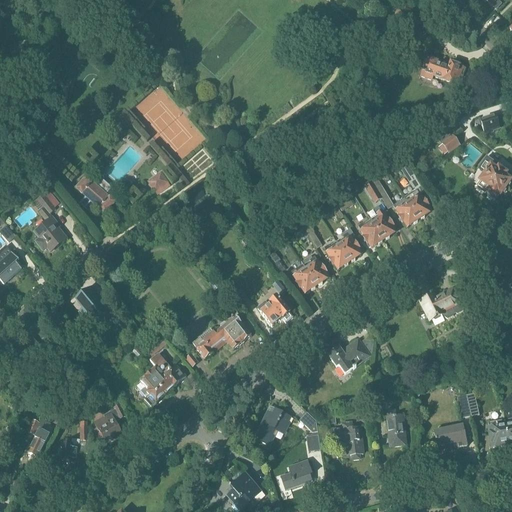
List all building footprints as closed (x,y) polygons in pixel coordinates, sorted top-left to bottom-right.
[(497,1),(498,0),(483,0),(491,8),(492,7),(496,12),(502,5),(497,1)] [(410,28),(417,18),(412,15),(413,12),(405,6),(404,9),(397,5),(391,14),(391,15),(387,20),(393,24),(389,29),(397,35),(400,31),(402,28),(407,32),(410,27),(410,28)] [(449,67),(445,66),(427,60),(421,78),(431,81),(432,77),(456,85),(459,78),(462,79),(465,69),(459,67),(450,63),(449,67)] [(493,131),(500,129),(496,117),(487,120),(486,119),(480,122),(485,134),(486,136),(494,133),(493,131)] [(441,145),(442,146),(447,154),(449,155),(460,147),(453,136),(452,136),(441,144),(441,145)] [(444,156),(447,154),(442,146),(438,148),(444,156)] [(477,190),(483,194),(486,194),(487,195),(487,197),(492,201),(495,200),(496,201),(499,197),(501,195),(503,195),(506,192),(505,190),(511,182),(505,177),(508,173),(502,168),(501,170),(499,168),(497,171),(491,167),(494,162),(488,158),(479,170),(485,174),(476,186),(477,190)] [(405,198),(406,200),(419,221),(420,220),(422,221),(425,219),(425,217),(431,213),(428,208),(429,207),(425,201),(424,201),(421,196),(420,196),(420,195),(421,192),(419,189),(417,185),(419,184),(408,167),(403,171),(417,192),(412,195),(410,195),(405,198)] [(161,174),(147,183),(154,194),(168,184),(161,174)] [(105,215),(117,202),(110,197),(110,198),(93,183),(93,182),(87,177),(76,190),(82,195),(86,197),(80,204),(91,213),(96,207),(100,210),(99,210),(105,215)] [(371,183),(382,200),(388,210),(393,206),(376,179),(371,183)] [(371,183),(371,182),(363,187),(369,196),(375,204),(382,200),(371,183)] [(49,193),(44,197),(48,201),(53,198),(49,193)] [(34,233),(40,240),(36,243),(44,252),(49,247),(53,251),(67,240),(56,227),(58,225),(53,218),(52,218),(50,215),(55,210),(48,201),(44,197),(44,196),(37,201),(44,210),(39,213),(47,223),(34,233)] [(419,221),(406,200),(399,204),(394,207),(397,212),(400,217),(399,218),(403,224),(404,223),(407,228),(413,224),(415,225),(418,223),(418,221),(419,221)] [(344,218),(337,208),(332,212),(338,222),(344,218)] [(377,216),(370,221),(384,241),(385,240),(386,241),(390,239),(389,237),(396,233),(392,228),(393,228),(389,221),(388,222),(385,217),(382,213),(377,216)] [(382,242),(384,241),(370,221),(364,225),(363,225),(358,228),(361,232),(361,233),(364,238),(363,238),(367,245),(368,244),(372,249),(378,245),(379,246),(382,244),(382,242)] [(303,230),(307,235),(312,231),(309,226),(303,230)] [(7,227),(0,234),(9,244),(16,238),(7,227)] [(303,231),(298,234),(302,242),(308,238),(303,231)] [(317,251),(322,247),(312,231),(307,235),(317,251)] [(343,238),(336,242),(349,263),(351,262),(353,263),(356,261),(355,259),(362,255),(358,250),(359,250),(355,244),(354,244),(351,240),(354,237),(350,231),(342,236),(343,238)] [(348,264),(349,263),(336,242),(324,250),(327,254),(327,255),(330,260),(329,260),(333,267),(334,266),(338,271),(344,267),(345,268),(349,266),(348,264)] [(115,244),(112,247),(105,251),(109,257),(119,249),(115,244)] [(0,280),(4,286),(22,270),(17,264),(19,262),(11,253),(6,247),(0,252),(0,280)] [(274,254),(268,259),(280,274),(285,271),(279,263),(280,262),(274,254)] [(303,266),(303,267),(316,287),(318,286),(320,287),(323,285),(323,283),(329,279),(325,274),(326,274),(322,267),(321,268),(318,263),(315,259),(310,262),(308,259),(301,264),(303,266)] [(316,288),(316,287),(303,267),(303,266),(291,274),(294,278),(297,284),(296,284),(301,290),(302,290),(305,295),(311,291),(313,292),(316,290),(316,288)] [(92,287),(74,301),(82,310),(78,313),(90,329),(108,314),(96,300),(100,297),(92,287)] [(461,304),(454,290),(435,299),(433,296),(420,303),(425,313),(429,321),(430,322),(443,315),(445,319),(447,320),(453,317),(453,315),(455,314),(457,315),(463,312),(463,309),(461,304)] [(244,312),(252,306),(240,292),(233,298),(244,312)] [(287,324),(294,318),(290,314),(291,314),(278,299),(270,304),(271,306),(269,307),(266,303),(258,309),(262,314),(261,314),(272,328),(283,320),(284,320),(287,324)] [(229,313),(223,305),(219,309),(225,317),(229,313)] [(221,330),(208,341),(204,344),(200,339),(193,345),(197,350),(196,351),(205,362),(227,344),(233,352),(251,338),(247,332),(247,330),(245,328),(242,327),(236,318),(226,326),(224,325),(220,328),(221,330)] [(119,322),(111,328),(118,337),(126,330),(119,322)] [(168,345),(160,335),(144,348),(152,358),(168,345)] [(11,371),(40,348),(31,337),(2,359),(11,371)] [(370,338),(360,345),(358,342),(342,353),(339,349),(328,356),(336,368),(339,367),(345,376),(353,370),(353,371),(356,369),(355,368),(369,359),(369,357),(372,355),(374,344),(370,338)] [(170,392),(186,378),(177,367),(171,372),(157,356),(156,358),(152,362),(157,368),(140,383),(136,387),(135,390),(137,392),(141,392),(146,399),(144,401),(151,408),(166,395),(168,395),(170,393),(170,392)] [(21,389),(15,394),(22,402),(28,398),(21,389)] [(466,397),(471,419),(479,417),(474,395),(466,397)] [(470,418),(466,397),(457,399),(461,420),(470,418)] [(115,411),(112,413),(104,417),(104,418),(95,423),(106,445),(122,437),(115,423),(126,418),(120,407),(114,410),(115,411)] [(393,426),(383,427),(386,453),(401,452),(398,425),(412,424),(411,408),(392,410),(393,426)] [(288,422),(290,418),(275,411),(271,418),(266,415),(259,431),(260,431),(255,440),(267,446),(274,431),(283,435),(289,423),(288,422)] [(316,422),(307,414),(299,422),(312,434),(317,433),(316,422)] [(17,424),(22,427),(23,427),(26,422),(25,421),(21,418),(19,418),(17,423),(17,424)] [(41,420),(39,425),(32,422),(28,434),(31,435),(36,437),(27,454),(37,459),(49,437),(42,433),(47,422),(41,420)] [(492,449),(501,448),(502,449),(505,448),(506,447),(508,447),(504,422),(488,424),(489,429),(492,449)] [(342,424),(342,430),(330,431),(331,445),(346,444),(347,458),(352,457),(352,461),(354,462),(359,462),(360,460),(360,457),(363,456),(360,430),(353,431),(352,423),(342,424)] [(446,452),(467,448),(463,427),(453,429),(450,427),(446,428),(445,430),(445,431),(434,433),(437,448),(445,447),(446,452)] [(308,453),(320,451),(318,436),(306,438),(308,453)] [(62,444),(59,461),(77,464),(79,455),(81,455),(89,455),(89,442),(88,442),(83,442),(82,447),(70,445),(70,442),(69,441),(65,440),(63,441),(63,444),(62,444)] [(310,471),(307,463),(288,469),(290,475),(283,478),(284,481),(286,489),(287,488),(288,492),(312,483),(309,474),(309,473),(310,473),(310,472),(310,471)] [(237,485),(234,488),(230,484),(235,490),(226,497),(234,506),(231,508),(234,511),(241,511),(247,506),(251,510),(258,504),(254,498),(260,492),(245,475),(235,483),(237,485)] [(279,508),(276,501),(270,503),(273,510),(279,508)]
